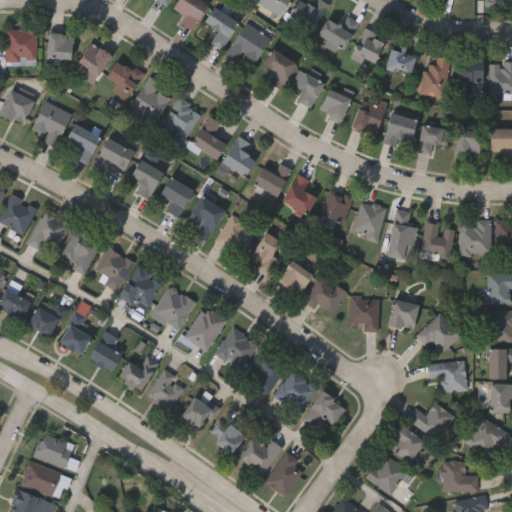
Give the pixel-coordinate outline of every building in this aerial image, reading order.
[(183,14),(171,8),(174,0),(201,0),(205,2),(191,30),(179,23),(183,14)] [(287,0),(277,16),(253,0),(287,0)] [(321,0),(315,28),(286,21),(291,0),(321,0)] [(511,0),(488,0),(488,8),(511,7),(511,0)] [(208,41),(216,31),(201,21),(212,6),(237,24),(219,49),(208,41)] [(338,25),(345,15),(356,22),(338,52),(313,37),(325,17),(338,25)] [(238,54),(235,59),(224,51),(244,22),(268,38),(252,63),(238,54)] [(348,55),(362,27),(383,38),(370,65),(348,55)] [(4,59),(4,30),(35,30),(35,59),(4,59)] [(70,33),(70,58),(45,58),(45,33),(70,33)] [(75,63),(88,41),(110,53),(97,75),(75,63)] [(277,88),(266,81),(272,71),(260,63),(270,48),(294,63),(277,88)] [(383,67),(389,48),(414,56),(408,75),(383,67)] [(418,93),(423,63),(433,65),(434,55),(448,58),(441,97),(418,93)] [(112,83),(104,80),(113,59),(140,70),(128,99),(108,91),(112,83)] [(480,82),(455,82),(455,60),(480,60),(480,82)] [(511,94),(507,94),(507,98),(487,98),(487,61),(511,61),(511,94)] [(302,91),(289,84),(298,69),(322,81),(309,107),(297,101),(302,91)] [(146,78),(171,95),(153,122),(128,105),(146,78)] [(20,125),(0,115),(0,105),(8,88),(32,100),(20,125)] [(316,112),(326,88),(348,98),(338,121),(316,112)] [(181,145),(172,139),(174,135),(159,125),(177,96),(201,111),(181,145)] [(384,104),(374,136),(349,128),(360,96),(384,104)] [(29,131),(43,100),(70,112),(56,143),(29,131)] [(415,118),(411,139),(398,137),(397,145),(382,142),(387,113),(415,118)] [(210,134),(224,144),(212,159),(188,141),(207,115),(218,123),(210,134)] [(99,136),(85,163),(73,157),(78,147),(63,140),(72,122),(99,136)] [(448,128),(446,145),(430,143),(429,153),(417,152),(419,125),(448,128)] [(511,128),(511,160),(502,160),(502,150),(488,150),(488,128),(511,128)] [(453,154),(453,129),(477,129),(477,154),(453,154)] [(219,160),(238,135),(249,144),(243,152),(253,160),(241,176),(219,160)] [(128,177),(137,159),(161,171),(147,199),(134,193),(139,182),(128,177)] [(276,197),(251,184),(259,167),(273,174),(279,163),(289,169),(276,197)] [(303,214),(279,199),(296,173),(307,181),(302,190),(314,197),(303,214)] [(176,217),(165,211),(170,202),(157,195),(167,177),(191,190),(176,217)] [(0,209),(8,193),(0,189),(0,209)] [(340,224),(320,215),(332,189),(351,198),(340,224)] [(0,222),(0,211),(10,194),(37,209),(22,235),(0,222)] [(201,220),(188,212),(198,195),(223,210),(207,237),(195,229),(201,220)] [(375,240),(351,234),(360,200),(384,207),(375,240)] [(407,224),(415,225),(410,260),(385,256),(392,209),(409,211),(407,224)] [(56,249),(42,242),(38,249),(25,242),(42,211),(68,225),(56,249)] [(214,243),(228,214),(255,228),(241,256),(214,243)] [(489,255),(458,255),(458,226),(474,226),(473,219),(488,219),(489,255)] [(511,264),(508,265),(508,251),(494,251),(494,219),(509,219),(509,225),(511,225),(511,264)] [(452,229),(448,259),(419,255),(423,221),(439,223),(438,227),(452,229)] [(74,261),(60,254),(72,230),(100,244),(85,274),(71,267),(74,261)] [(102,283),(105,278),(93,269),(108,247),(132,263),(114,290),(102,283)] [(275,280),(289,260),(310,275),(297,294),(275,280)] [(118,293),(137,265),(162,282),(143,310),(118,293)] [(0,292),(8,277),(0,272),(0,292)] [(508,304),(486,304),(486,273),(511,273),(511,289),(508,289),(508,304)] [(302,298),(321,274),(345,294),(326,317),(302,298)] [(16,319),(0,306),(0,296),(11,283),(31,300),(16,319)] [(150,312),(168,285),(194,303),(176,330),(150,312)] [(376,331),(361,331),(362,324),(348,323),(349,298),(378,299),(376,331)] [(410,330),(385,324),(391,299),(416,305),(410,330)] [(57,341),(79,301),(91,307),(82,324),(90,329),(78,353),(57,341)] [(49,313),(55,303),(65,309),(48,337),(25,323),(36,305),(49,313)] [(224,321),(204,351),(181,336),(201,305),(224,321)] [(511,310),(511,342),(488,342),(488,310),(511,310)] [(437,355),(416,333),(439,311),(460,333),(437,355)] [(214,349),(231,326),(256,345),(239,368),(214,349)] [(116,339),(111,348),(120,354),(108,371),(86,356),(103,330),(116,339)] [(487,348),(509,349),(509,346),(511,346),(511,362),(504,362),(504,379),(486,378),(487,348)] [(260,376),(248,368),(260,349),(285,365),(267,394),(254,386),(260,376)] [(136,366),(145,354),(157,363),(138,391),(116,375),(127,359),(136,366)] [(438,377),(426,378),(425,362),(463,360),(464,390),(439,392),(438,377)] [(186,386),(166,411),(144,393),(164,369),(186,386)] [(272,395),(290,369),(316,387),(299,413),(272,395)] [(511,399),(508,399),(508,412),(488,412),(488,383),(511,383),(511,399)] [(310,426),(299,416),(322,390),(344,410),(330,425),(320,416),(310,426)] [(178,414),(195,395),(213,412),(196,431),(178,414)] [(424,415),(433,402),(453,417),(435,441),(405,419),(414,407),(424,415)] [(489,461),(463,442),(481,416),(508,434),(489,461)] [(212,442),(227,424),(243,436),(228,455),(212,442)] [(386,449),(398,426),(422,439),(409,461),(386,449)] [(34,456),(43,434),(73,446),(64,469),(34,456)] [(270,439),(281,451),(255,474),(237,453),(254,438),(261,446),(270,439)] [(387,495),(363,477),(380,453),(405,470),(387,495)] [(475,474),(475,492),(439,492),(439,461),(464,461),(464,474),(475,474)] [(21,487),(28,463),(69,475),(62,499),(21,487)] [(10,511),(19,491),(44,500),(39,511),(10,511)] [(486,509),(481,509),(481,511),(452,511),(451,500),(484,495),(486,509)] [(330,511),(340,498),(361,511),(330,511)]
